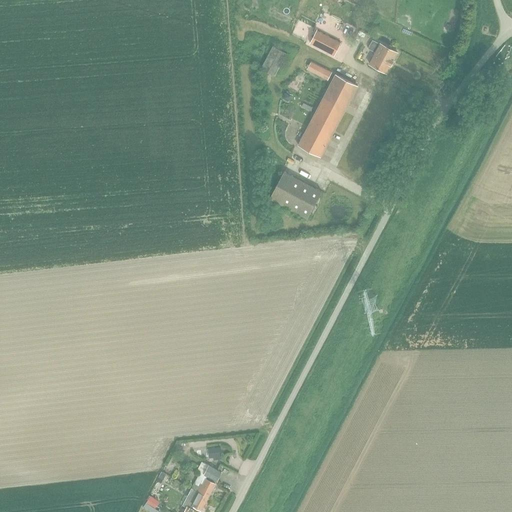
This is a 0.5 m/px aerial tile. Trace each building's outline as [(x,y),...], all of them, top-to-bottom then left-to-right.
[(316,31),(309,44),(333,56),(340,42),(316,31)] [(360,31),(356,37),(362,40),(365,34),(360,31)] [(374,51),(368,63),(386,72),(396,51),(379,43),(378,43),(372,40),(368,48),(374,51)] [(274,75),(285,54),(272,47),(261,68),(274,75)] [(326,79),(330,72),(311,62),(307,70),(326,79)] [(319,157),(357,86),(335,74),(298,146),(319,157)] [(306,218),(320,191),(284,171),(269,198),(306,218)] [(212,448),(214,459),(222,458),(220,447),(212,448)] [(222,472),(209,465),(204,474),(207,476),(203,485),(201,484),(197,491),(208,497),(215,483),(214,483),(216,480),(217,481),(222,472)] [(157,481),(161,483),(163,479),(166,474),(162,471),(159,477),(157,481)] [(201,510),(208,497),(197,491),(192,488),(183,504),(188,506),(184,511),(199,511),(200,509),(201,510)] [(147,501),(155,506),(159,501),(150,496),(147,501)]
